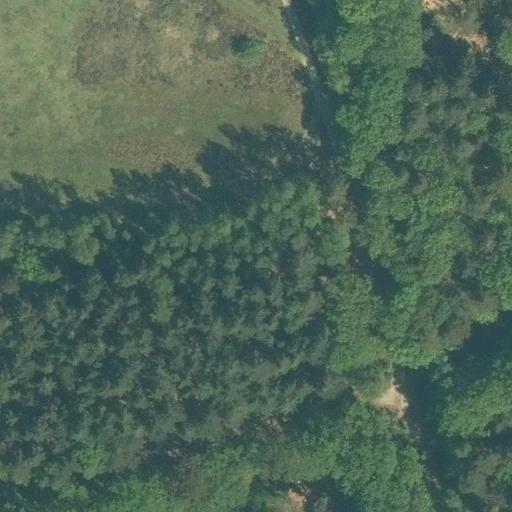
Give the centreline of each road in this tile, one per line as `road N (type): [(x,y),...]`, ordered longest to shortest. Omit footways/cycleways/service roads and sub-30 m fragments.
road 1 (track): [(16,511),(355,396),(411,405),(442,511)]
road 2 (track): [(288,0),(372,225),(411,405)]
